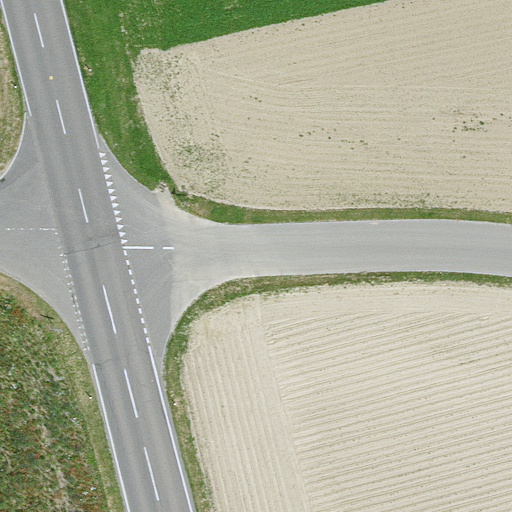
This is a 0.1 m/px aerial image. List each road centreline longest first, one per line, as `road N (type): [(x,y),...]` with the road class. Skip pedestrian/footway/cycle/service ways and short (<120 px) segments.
road 1 (unclassified): [(92,239),(511,251)]
road 2 (secondary): [(92,239),(162,511)]
road 3 (secondary): [(32,0),(92,239)]
